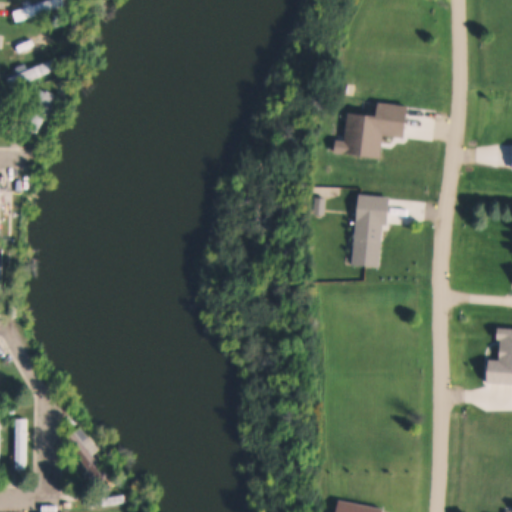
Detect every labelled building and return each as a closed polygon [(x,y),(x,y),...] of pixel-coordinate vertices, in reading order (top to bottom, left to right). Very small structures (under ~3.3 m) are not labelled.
[(35,0),(37,6),(55,0),(69,0),(71,7),(22,23),(18,12),(30,8),(28,2),(32,0),(35,0)] [(7,52),(28,43),(26,38),(35,35),(37,40),(54,33),(58,44),(12,63),(7,52)] [(33,71),(60,60),(65,72),(17,92),(12,80),(23,75),(22,72),(31,68),(33,71)] [(0,100),(11,100),(10,134),(0,133),(0,100)] [(21,416),(33,417),(32,469),(20,469),(21,416)] [(68,438),(86,424),(104,448),(98,453),(117,477),(101,489),(88,473),(93,469),(68,438)] [(92,499),(128,494),(130,503),(93,508),(92,499)]
